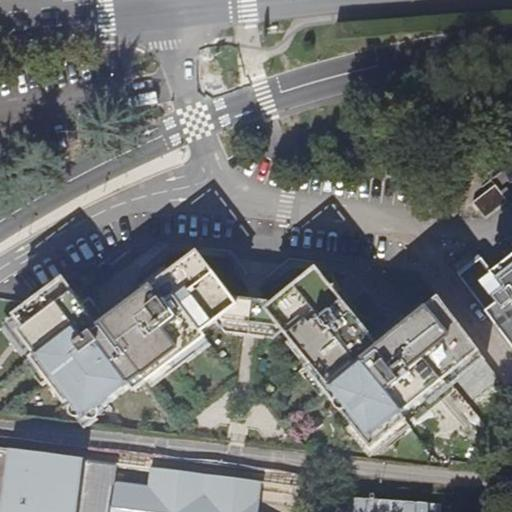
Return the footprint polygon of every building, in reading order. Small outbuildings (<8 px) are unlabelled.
[(495,186),(473,203),(485,219),(507,202),(495,186)] [(239,307),(234,299),(198,252),(101,327),(65,280),(32,304),(0,299),(0,412),(84,423),(131,388),(135,394),(208,339),(204,334),(225,318),(239,307)] [(456,274),(511,345),(511,263),(495,277),(480,258),(456,274)] [(399,421),(480,353),(440,301),(380,349),(317,271),(274,304),(267,310),(279,325),(311,367),(307,370),(371,450),(403,425),(399,421)] [(274,304),(234,299),(239,307),(225,318),(227,323),(274,329),(279,325),(267,310),(274,304)] [(258,511),(262,480),(150,466),(148,485),(114,481),(117,462),(0,447),(0,511),(258,511)]
